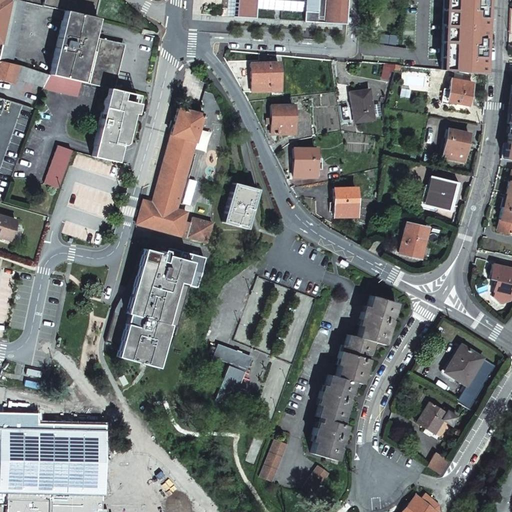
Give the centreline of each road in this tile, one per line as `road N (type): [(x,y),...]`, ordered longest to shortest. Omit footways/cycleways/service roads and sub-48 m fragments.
road 1 (residential): [(175,30),(118,244),(93,258),(52,255),(31,331),(23,345),(0,350)]
road 2 (tertiary): [(202,47),(226,76),(296,215),(435,296)]
road 3 (tertiary): [(435,296),(475,208),(490,149),(502,0)]
road 4 (residential): [(435,296),(375,400),(368,458),(378,488)]
road 5 (residential): [(202,47),(213,36),(350,46),(353,0)]
